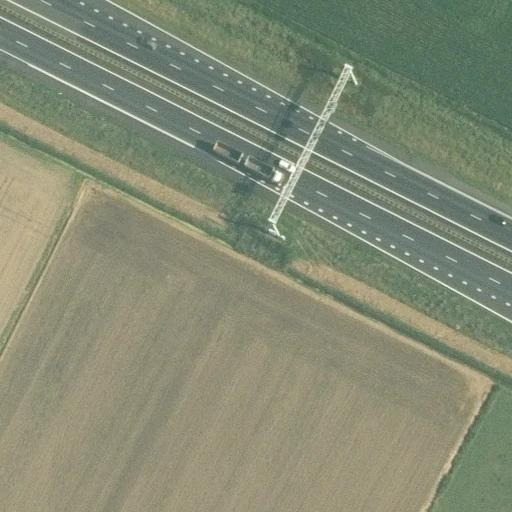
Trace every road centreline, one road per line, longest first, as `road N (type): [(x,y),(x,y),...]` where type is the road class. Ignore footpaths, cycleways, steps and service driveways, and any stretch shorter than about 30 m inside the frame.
road 1 (motorway): [(0,35),(511,290)]
road 2 (motorway): [(480,221),(35,0)]
